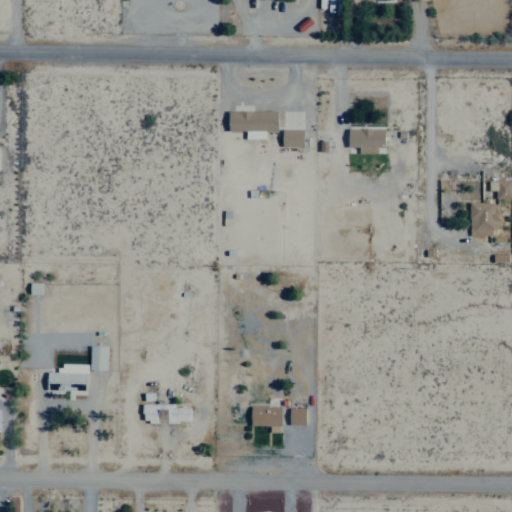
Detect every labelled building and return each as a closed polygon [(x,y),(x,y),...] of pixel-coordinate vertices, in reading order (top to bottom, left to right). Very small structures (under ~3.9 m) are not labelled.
[(244,139),(263,138),(263,131),(275,131),(275,110),(225,111),(226,131),(244,131),(244,139)] [(301,129),(279,129),(280,146),(301,146),(301,129)] [(357,154),(375,153),(375,147),(382,147),(382,129),(346,129),(346,147),(357,147),(357,154)] [(510,198),(510,180),(486,180),(487,190),(494,190),(494,199),(510,198)] [(467,236),(490,235),(490,228),(497,228),(497,211),(492,211),(492,202),(467,203),(467,236)] [(28,294),(39,294),(39,283),(28,283),(28,294)] [(88,370),(104,370),(104,346),(88,346),(88,370)] [(44,391),(84,392),(85,373),(44,372),(44,391)] [(141,405),(140,422),(187,423),(187,405),(141,405)] [(279,407),(248,407),(248,426),(268,426),(268,432),(278,433),(279,407)] [(303,425),(304,408),(288,408),(287,425),(303,425)]
